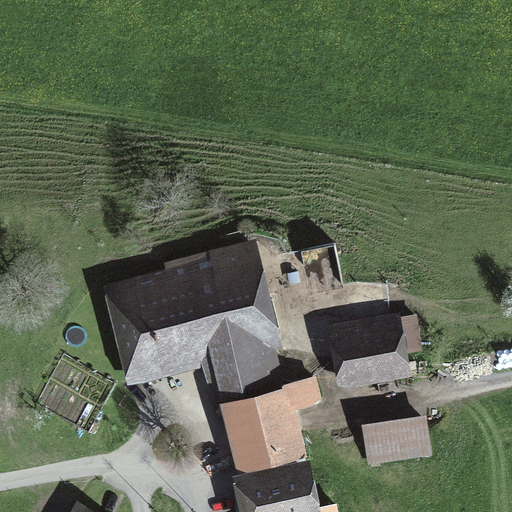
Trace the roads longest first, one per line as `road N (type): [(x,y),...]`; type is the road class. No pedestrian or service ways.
road 1 (track): [(511,378),(290,420),(187,485)]
road 2 (unclassified): [(143,469),(0,479)]
